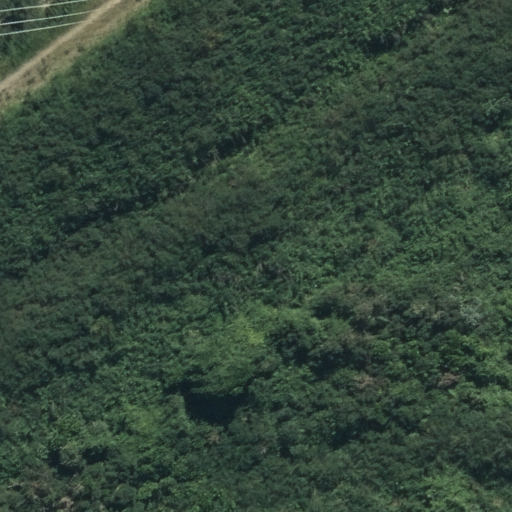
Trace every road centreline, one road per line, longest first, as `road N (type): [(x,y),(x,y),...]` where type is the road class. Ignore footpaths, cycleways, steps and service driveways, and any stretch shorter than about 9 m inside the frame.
road 1 (track): [(500,0),(0,323)]
road 2 (track): [(0,105),(131,0)]
